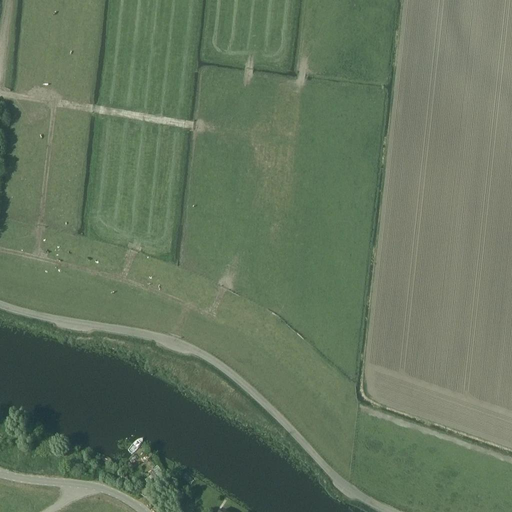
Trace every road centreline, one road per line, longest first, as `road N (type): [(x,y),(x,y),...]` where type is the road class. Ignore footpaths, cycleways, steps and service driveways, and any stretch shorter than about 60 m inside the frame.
road 1 (tertiary): [(390,511),(336,478),(207,355),(0,302)]
road 2 (unclassified): [(142,511),(93,486),(0,473)]
